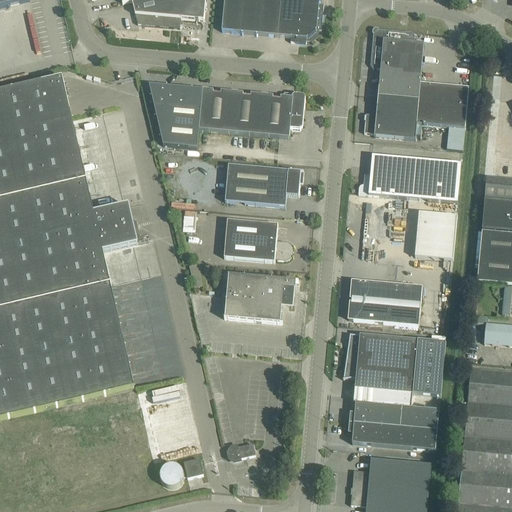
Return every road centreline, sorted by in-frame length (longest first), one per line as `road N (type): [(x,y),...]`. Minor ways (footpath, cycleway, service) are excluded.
road 1 (unclassified): [(304,511),(344,74)]
road 2 (unclassified): [(344,74),(104,54),(90,45),(75,0)]
road 3 (unclassified): [(511,47),(454,14),(350,1)]
